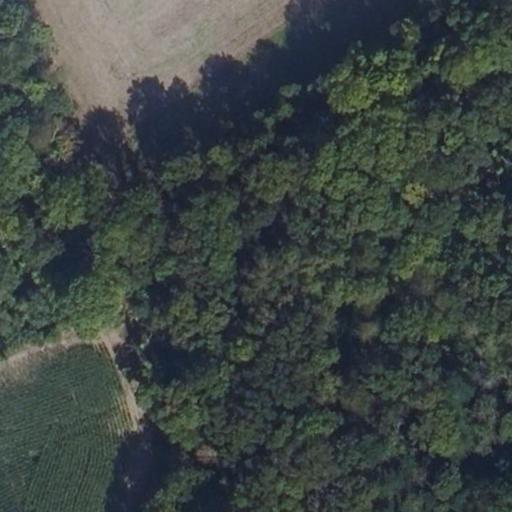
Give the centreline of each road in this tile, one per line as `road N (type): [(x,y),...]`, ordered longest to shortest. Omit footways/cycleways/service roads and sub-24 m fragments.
road 1 (track): [(0,369),(126,337),(152,387),(164,440),(142,511)]
road 2 (track): [(311,511),(318,497),(391,437),(511,362)]
